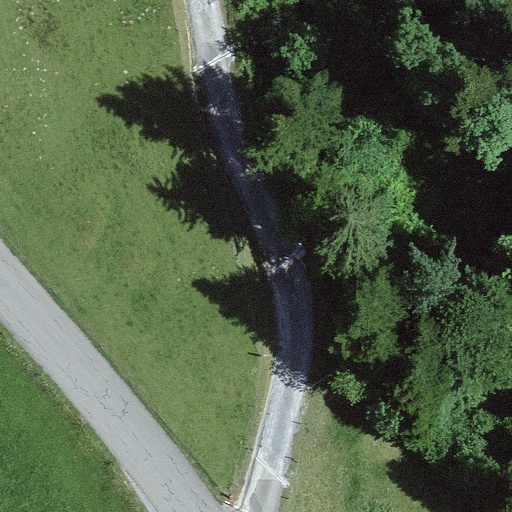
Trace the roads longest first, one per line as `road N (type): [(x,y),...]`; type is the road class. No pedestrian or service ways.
road 1 (track): [(212,0),(234,128),(290,264),(299,351),(291,418),(258,511)]
road 2 (unclassified): [(190,511),(0,282)]
